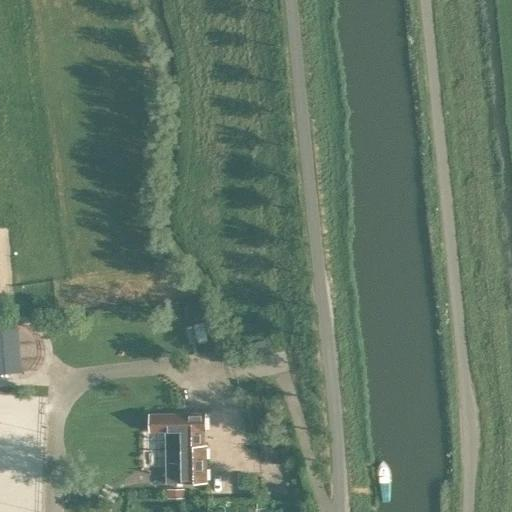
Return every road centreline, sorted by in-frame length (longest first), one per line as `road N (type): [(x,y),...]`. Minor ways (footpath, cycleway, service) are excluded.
road 1 (unclassified): [(467,511),(468,418),(424,0)]
road 2 (unclassified): [(339,511),(291,0)]
